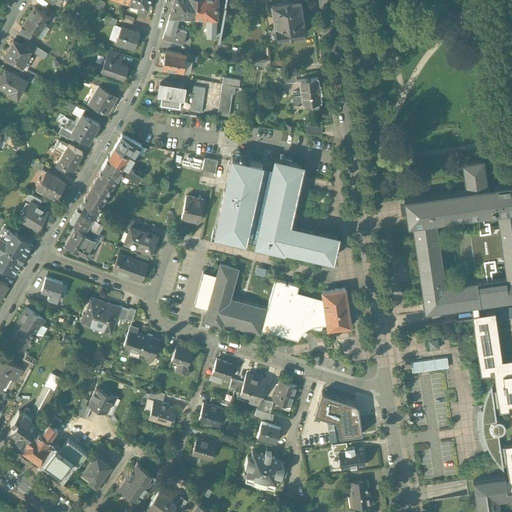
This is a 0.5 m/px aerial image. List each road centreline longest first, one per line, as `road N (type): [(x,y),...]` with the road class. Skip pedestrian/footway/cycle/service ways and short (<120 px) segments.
road 1 (unclassified): [(386,394),(328,0)]
road 2 (residential): [(163,0),(124,110),(41,255)]
road 3 (residential): [(133,452),(178,459),(214,338)]
road 4 (residential): [(153,297),(171,236),(227,251)]
